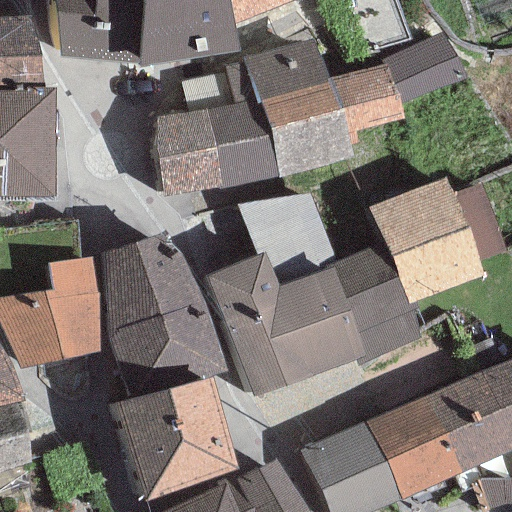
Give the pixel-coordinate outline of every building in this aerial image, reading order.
[(239,53),(233,26),(224,0),(53,0),(59,58),(139,66),(239,53)] [(224,0),(233,26),(300,0),(224,0)] [(33,17),(0,18),(0,91),(43,87),(33,17)] [(441,34),(381,62),(381,66),(387,65),(399,107),(465,78),(441,34)] [(241,58),(243,64),(255,101),(260,100),(278,178),(351,159),(348,147),(326,80),(313,39),(241,58)] [(234,104),(155,119),(161,197),(278,178),(260,100),(255,101),(243,64),(223,68),(234,104)] [(381,66),(326,80),(348,147),(359,144),(357,132),(403,120),(399,107),(387,65),(381,66)] [(0,199),(54,198),(55,89),(0,91),(0,199)] [(383,244),(406,304),(483,275),(478,262),(452,195),(445,177),(368,207),(383,244)] [(452,195),(478,262),(505,252),(479,185),(452,195)] [(235,204),(256,258),(264,255),(278,289),(326,270),(325,266),(334,263),(310,195),(235,204)] [(166,235),(101,255),(106,337),(128,401),(212,377),(226,373),(183,261),(166,235)] [(256,258),(205,278),(200,280),(246,394),(249,392),(252,399),(354,359),(357,366),(422,340),(406,304),(383,244),(334,263),(325,266),(326,270),(278,289),(264,255),(256,258)] [(51,291),(0,299),(0,326),(21,370),(99,352),(90,258),(46,263),(51,291)] [(0,348),(0,405),(17,402),(24,400),(7,359),(0,348)] [(511,359),(427,396),(461,473),(511,450),(511,359)] [(128,401),(107,405),(135,503),(237,471),(212,377),(128,401)] [(427,396),(365,422),(399,500),(461,473),(427,396)] [(17,402),(0,405),(0,473),(31,464),(17,402)] [(365,422),(299,451),(327,511),(372,511),(399,500),(365,422)] [(306,511),(274,459),(224,484),(236,511),(306,511)] [(511,511),(511,477),(477,480),(486,511),(511,511)] [(236,511),(224,484),(162,511),(236,511)]
